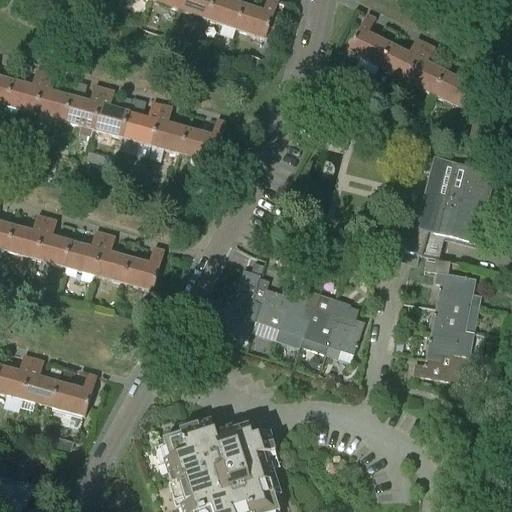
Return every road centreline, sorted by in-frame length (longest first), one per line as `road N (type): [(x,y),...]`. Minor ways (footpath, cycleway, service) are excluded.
road 1 (residential): [(150,372),(292,98),(323,0)]
road 2 (residential): [(428,511),(423,466),(386,432),(322,415),(258,414),(194,396),(150,372)]
road 3 (residential): [(74,511),(150,372)]
